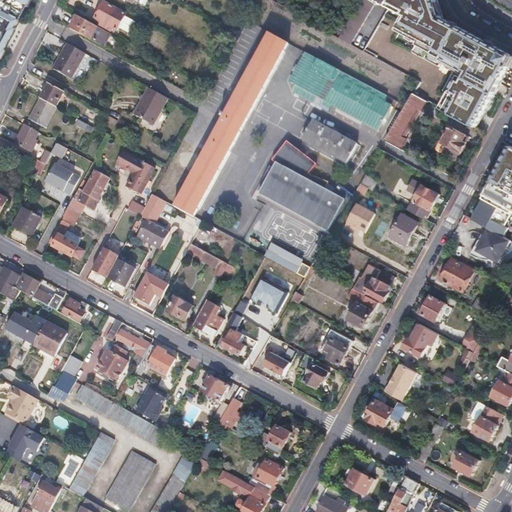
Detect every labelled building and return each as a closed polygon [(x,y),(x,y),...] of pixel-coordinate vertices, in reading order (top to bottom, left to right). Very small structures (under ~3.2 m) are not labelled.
[(0,0),(0,47),(11,27),(10,26),(18,12),(23,0),(0,0)] [(377,1),(374,0),(360,0),(338,38),(351,45),(377,1)] [(393,0),(391,3),(415,17),(426,49),(468,72),(446,112),(476,129),(496,91),(511,62),(511,56),(452,24),(442,19),(436,0),(393,0)] [(125,15),(103,2),(94,18),(100,22),(99,25),(110,31),(111,28),(116,31),(125,15)] [(76,15),(69,28),(103,47),(111,34),(76,15)] [(288,45),(268,34),(174,207),(194,218),(199,209),(187,203),(218,146),(230,152),(252,111),(241,104),(271,48),(283,54),(288,45)] [(85,54),(67,44),(53,69),(71,79),(85,54)] [(283,54),(271,48),(241,104),(252,111),(283,54)] [(316,98),(322,102),(335,78),(338,72),(305,55),(289,84),(294,86),(292,91),(292,92),(292,93),(292,94),(292,95),(293,95),(312,106),(316,98)] [(335,78),(322,102),(332,107),(377,131),(390,108),(335,78)] [(63,92),(49,84),(40,100),(55,108),(63,92)] [(167,99),(147,88),(132,114),(151,125),(167,99)] [(404,147),(428,98),(413,90),(388,140),(404,147)] [(316,98),(312,106),(318,109),(322,102),(316,98)] [(40,100),(29,119),(45,128),(56,108),(55,108),(40,100)] [(322,102),(318,109),(327,114),(331,108),(332,107),(322,102)] [(78,120),(76,125),(90,133),(93,128),(78,120)] [(311,122),(301,141),(345,165),(356,146),(311,122)] [(39,133),(24,125),(14,143),(29,151),(39,133)] [(466,136),(452,128),(444,144),(448,146),(447,148),(460,155),(463,149),(466,144),(463,142),(466,136)] [(271,161),(275,164),(259,195),(266,199),(309,224),(310,222),(313,218),(319,222),(317,228),(325,233),(342,204),(346,207),(352,197),(338,186),(330,195),(326,199),(320,194),(321,191),(323,189),(324,188),(307,175),(315,164),(286,142),(271,161)] [(66,149),(56,144),(51,153),(61,158),(66,149)] [(230,152),(218,146),(187,203),(199,209),(230,152)] [(447,148),(443,154),(456,161),(460,155),(447,148)] [(125,152),(118,165),(133,173),(126,187),(140,194),(154,168),(125,152)] [(511,155),(500,176),(511,182),(511,155)] [(45,165),(37,160),(34,166),(42,170),(45,165)] [(79,178),(55,164),(46,182),(70,195),(79,178)] [(98,166),(95,171),(108,179),(111,173),(98,166)] [(108,179),(95,171),(78,202),(87,206),(92,209),(108,179)] [(362,180),(360,185),(367,189),(371,191),(374,187),(362,180)] [(409,190),(418,195),(409,211),(426,221),(432,208),(439,195),(414,181),(409,190)] [(511,204),(503,222),(497,233),(506,238),(511,228),(511,191),(493,181),(477,211),(480,213),(480,216),(489,220),(492,214),(485,211),(490,201),(497,205),(501,199),(511,204)] [(367,189),(360,185),(355,192),(363,196),(367,189)] [(330,195),(323,189),(321,191),(320,194),(326,199),(330,195)] [(151,195),(144,209),(140,216),(146,220),(154,224),(165,203),(151,195)] [(78,202),(72,198),(68,206),(83,214),(87,206),(78,202)] [(485,211),(492,214),(489,220),(480,216),(480,213),(477,211),(468,206),(463,215),(489,229),(497,233),(503,222),(511,204),(501,199),(497,205),(490,201),(485,211)] [(131,202),(127,210),(138,216),(140,216),(144,209),(131,202)] [(83,214),(68,206),(62,217),(63,218),(68,220),(77,225),(83,214)] [(364,234),(374,215),(356,206),(344,226),(351,230),(353,228),(364,234)] [(40,219),(22,209),(13,226),(20,230),(31,236),(40,219)] [(418,224),(402,215),(390,237),(406,246),(410,238),(418,224)] [(52,236),(48,243),(53,245),(52,247),(61,251),(71,257),(71,256),(79,260),(83,251),(76,247),(77,246),(61,237),(68,225),(66,224),(68,220),(63,218),(58,226),(52,236)] [(310,222),(309,224),(317,228),(319,222),(313,218),(310,222)] [(146,220),(140,232),(148,237),(146,241),(159,249),(169,232),(154,224),(146,220)] [(495,260),(496,260),(499,259),(500,259),(503,258),(503,257),(506,256),(508,255),(510,253),(511,252),(511,251),(511,250),(508,248),(511,241),(506,238),(497,233),(489,229),(485,237),(484,240),(483,240),(482,239),(481,239),(480,239),(480,240),(479,240),(479,241),(474,249),(485,254),(482,259),(483,260),(485,260),(488,260),(493,260),(495,260)] [(140,232),(137,236),(146,241),(148,237),(140,232)] [(52,236),(44,233),(38,245),(45,249),(48,243),(52,236)] [(308,272),(310,268),(302,263),(304,260),(273,243),(266,257),(304,278),(308,272)] [(191,245),(187,250),(215,266),(211,274),(219,278),(223,270),(226,264),(191,245)] [(107,247),(104,246),(91,269),(95,271),(100,274),(111,254),(105,250),(107,247)] [(485,254),(474,249),(471,255),(472,255),(473,256),(475,257),(478,258),(480,259),(482,259),(485,254)] [(327,256),(320,251),(311,267),(314,268),(319,271),(327,256)] [(118,257),(111,254),(100,274),(106,277),(118,257)] [(124,258),(120,256),(108,278),(113,281),(117,283),(118,282),(126,286),(135,269),(122,262),(124,258)] [(474,272),(453,260),(442,281),(463,292),(474,272)] [(235,269),(226,264),(223,270),(231,275),(235,269)] [(362,279),(371,283),(366,292),(370,294),(368,298),(378,303),(380,300),(384,302),(389,293),(388,292),(390,289),(395,278),(380,270),(379,271),(369,266),(362,279)] [(5,268),(0,276),(0,293),(14,301),(20,291),(15,288),(19,280),(21,277),(5,268)] [(162,281),(146,273),(133,296),(142,301),(149,305),(155,294),(162,281)] [(15,288),(20,291),(53,309),(56,311),(61,302),(62,299),(55,295),(53,298),(37,289),(40,283),(27,276),(23,282),(19,280),(15,288)] [(289,293),(263,280),(252,302),(278,315),(289,293)] [(168,285),(162,281),(155,294),(161,298),(168,285)] [(501,282),(498,288),(502,290),(498,297),(503,300),(510,287),(501,282)] [(347,299),(357,305),(348,320),(364,329),(370,319),(378,303),(368,298),(352,289),(347,299)] [(302,297),(295,294),(291,301),(298,305),(302,297)] [(191,307),(173,297),(165,312),(172,315),(177,318),(178,317),(184,321),(191,307)] [(446,305),(432,297),(423,314),(437,322),(446,305)] [(80,305),(70,299),(63,312),(80,322),(85,313),(78,309),(80,305)] [(219,307),(207,300),(194,324),(203,329),(215,335),(223,319),(216,315),(219,310),(219,307)] [(248,304),(241,300),(234,313),(241,317),(248,304)] [(477,301),(474,308),(487,315),(493,318),(497,311),(477,301)] [(65,304),(61,302),(56,311),(60,313),(65,304)] [(241,317),(234,313),(218,343),(231,350),(241,356),(246,346),(237,341),(239,337),(243,339),(244,335),(236,331),(243,318),(241,317)] [(33,324),(15,314),(6,330),(23,341),(33,324)] [(493,318),(487,315),(483,323),(489,326),(493,318)] [(28,355),(34,343),(46,323),(37,317),(33,324),(23,341),(18,349),(28,355)] [(497,320),(493,318),(489,326),(488,327),(492,330),(497,320)] [(121,322),(116,319),(110,330),(115,333),(121,322)] [(68,333),(46,322),(46,323),(34,343),(56,355),(68,333)] [(489,326),(483,323),(476,336),(477,337),(481,339),(482,338),(488,327),(489,326)] [(412,341),(408,339),(403,349),(421,358),(429,344),(433,347),(439,335),(420,325),(412,341)] [(329,337),(332,338),(326,350),(331,353),(327,359),(340,365),(346,354),(353,341),(333,330),(329,337)] [(122,332),(118,340),(135,349),(133,353),(136,355),(142,358),(149,344),(140,339),(139,341),(122,332)] [(481,339),(477,347),(473,354),(478,356),(487,341),(482,338),(481,339)] [(150,344),(149,344),(142,358),(137,367),(141,369),(147,360),(149,361),(147,364),(166,375),(175,359),(165,354),(167,352),(157,346),(156,347),(150,344)] [(112,354),(106,351),(96,369),(117,380),(127,362),(122,359),(125,354),(115,348),(112,354)] [(74,349),(67,361),(62,371),(73,377),(86,356),(74,349)] [(464,357),(470,360),(473,354),(467,350),(464,357)] [(293,363),(273,352),(266,366),(285,377),(293,363)] [(307,354),(300,367),(305,370),(301,377),(306,380),(319,387),(322,381),(324,382),(329,372),(325,371),(328,366),(307,354)] [(478,356),(473,354),(470,360),(474,363),(478,356)] [(142,358),(136,355),(130,366),(136,369),(137,367),(142,358)] [(465,369),(470,360),(464,357),(459,366),(465,369)] [(511,359),(511,361),(503,357),(498,367),(508,372),(511,374),(511,359)] [(67,361),(64,359),(57,371),(60,373),(62,371),(67,361)] [(418,373),(402,364),(395,377),(391,384),(389,383),(385,391),(403,400),(418,373)] [(474,370),(470,380),(484,386),(488,377),(474,370)] [(62,371),(60,373),(49,393),(58,398),(59,395),(65,399),(77,379),(73,377),(62,371)] [(428,374),(422,371),(419,377),(425,380),(428,374)] [(502,382),(501,381),(492,396),(509,405),(511,400),(511,374),(508,372),(502,382)] [(446,382),(454,386),(459,377),(451,373),(446,382)] [(229,385),(211,374),(202,389),(221,400),(225,392),(229,386),(229,385)] [(6,396),(11,399),(4,412),(24,423),(38,399),(13,385),(7,395),(6,396)] [(86,389),(81,386),(74,398),(79,401),(86,389)] [(166,398),(148,388),(135,411),(155,422),(159,414),(157,413),(163,403),(166,398)] [(86,389),(79,401),(157,444),(162,436),(165,431),(116,405),(86,389)] [(373,396),(379,399),(378,401),(385,405),(388,398),(376,392),(373,396)] [(232,400),(229,406),(220,422),(227,426),(239,405),(232,400)] [(378,401),(377,401),(367,419),(373,422),(378,425),(380,422),(387,426),(389,422),(391,417),(395,410),(385,405),(378,401)] [(492,440),(500,425),(491,421),(492,420),(491,420),(496,411),(479,401),(472,415),(473,418),(479,422),(474,431),(492,440)] [(399,402),(395,410),(391,417),(397,421),(405,406),(399,402)] [(229,406),(224,403),(214,420),(219,423),(220,422),(229,406)] [(405,406),(397,421),(400,422),(407,407),(405,406)] [(500,425),(505,415),(496,411),(491,420),(492,420),(491,421),(500,425)] [(4,412),(3,414),(21,424),(22,425),(24,423),(4,412)] [(442,419),(439,424),(446,428),(448,423),(442,419)] [(442,427),(436,423),(423,446),(430,450),(442,427)] [(43,437),(21,424),(9,445),(22,452),(27,443),(36,448),(43,437)] [(265,433),(259,443),(280,454),(292,433),(278,425),(275,431),(272,437),(269,435),(265,433)] [(110,446),(97,438),(84,460),(97,467),(110,446)] [(219,442),(213,438),(210,443),(216,447),(219,442)] [(430,450),(423,446),(416,459),(423,463),(430,450)] [(460,458),(456,456),(451,465),(457,468),(472,476),(481,461),(470,455),(472,451),(465,448),(460,458)] [(199,457),(188,450),(173,475),(185,482),(197,461),(199,457)] [(155,465),(131,451),(116,478),(139,491),(155,465)] [(212,458),(202,452),(199,457),(210,462),(212,458)] [(199,457),(197,461),(207,467),(210,462),(199,457)] [(259,464),(253,475),(259,479),(255,487),(269,494),(275,482),(283,468),(267,459),(263,466),(259,464)] [(97,467),(84,460),(68,489),(69,490),(81,497),(97,467)] [(349,477),(352,478),(347,487),(367,498),(376,480),(357,469),(356,471),(353,469),(351,469),(348,474),(349,477)] [(407,477),(399,472),(387,494),(395,499),(407,477)] [(184,483),(172,476),(157,501),(169,508),(172,503),(178,492),(184,483)] [(420,484),(407,477),(395,499),(387,511),(404,511),(407,507),(401,504),(406,493),(413,497),(420,484)] [(139,491),(116,478),(105,497),(128,510),(139,491)] [(56,490),(43,482),(31,503),(46,511),(48,511),(61,489),(62,486),(59,485),(56,490)] [(241,499),(239,499),(236,505),(238,506),(243,509),(241,511),(261,511),(270,495),(269,494),(255,487),(252,485),(246,495),(249,497),(246,502),(241,499)] [(322,496),(324,498),(321,504),(316,511),(345,511),(346,510),(332,502),(337,493),(327,487),(322,496)] [(183,495),(178,492),(172,503),(177,506),(183,495)] [(413,497),(406,493),(401,504),(407,507),(413,497)] [(0,505),(11,509),(14,502),(1,497),(0,498),(0,505)] [(92,503),(84,498),(76,511),(90,511),(87,510),(89,507),(92,503)] [(166,511),(169,508),(157,501),(150,511),(166,511)] [(46,511),(31,503),(29,507),(38,511),(46,511)]
